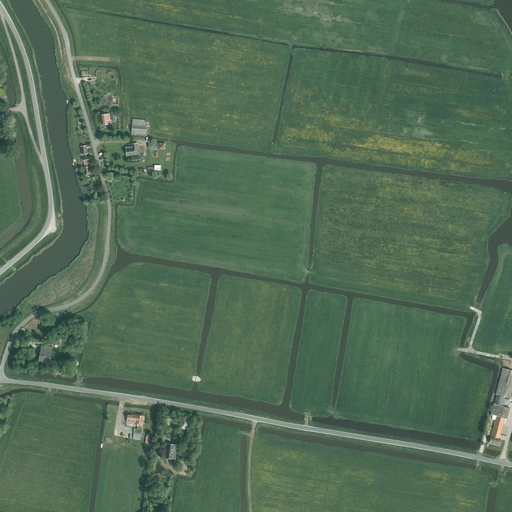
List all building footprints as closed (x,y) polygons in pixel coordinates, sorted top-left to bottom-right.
[(101,115),(103,125),(108,124),(108,121),(110,120),(110,114),(101,115)] [(132,133),(146,134),(147,120),(133,119),(132,133)] [(126,149),(127,156),(138,155),(138,148),(138,144),(131,144),(132,147),(126,147),(126,149)] [(83,158),(85,166),(93,165),(91,157),(83,158)] [(39,360),(50,362),(53,348),(42,346),(39,360)] [(506,397),(511,398),(511,370),(503,368),(496,395),(497,395),(495,404),(498,405),(504,406),(506,397)] [(496,437),(496,438),(491,437),(490,443),(499,445),(501,440),(498,439),(498,438),(499,438),(505,418),(507,419),(509,408),(504,406),(498,405),(495,415),(497,416),(491,436),(496,437)] [(133,439),(140,440),(142,427),(142,424),(143,424),(143,420),(144,420),(145,417),(144,417),(144,416),(137,415),(128,414),(127,422),(137,423),(137,426),(138,427),(138,429),(134,428),(133,439)] [(165,458),(175,459),(177,445),(168,444),(165,458)]
